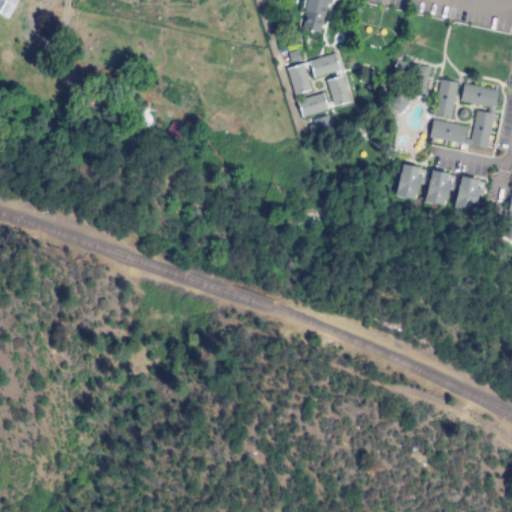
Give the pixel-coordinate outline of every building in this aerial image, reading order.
[(0,0),(0,16),(6,20),(17,0),(0,0)] [(318,33),(325,0),(305,0),(299,29),(318,33)] [(310,77),(337,72),(334,55),(307,60),(310,77)] [(428,67),(394,61),(391,73),(410,77),(407,91),(422,94),(428,67)] [(291,95),(308,91),(302,64),(285,68),(291,95)] [(348,102),(341,76),(324,80),(331,107),(348,102)] [(454,83),(437,80),(432,116),(450,118),(454,83)] [(485,148),(495,91),(461,85),(458,102),(486,107),(485,113),(473,111),(468,139),(462,138),(465,127),(430,121),(427,138),(485,148)] [(300,118),(326,109),(320,93),(295,101),(300,118)] [(395,114),(407,105),(397,94),(386,102),(395,114)] [(306,122),(311,138),(332,132),(328,116),(306,122)] [(416,200),(419,177),(416,177),(417,168),(398,165),(394,197),(416,200)] [(449,183),(445,183),(447,174),(429,170),(422,203),(445,207),(449,183)] [(482,182),(458,177),(451,210),(472,214),(475,196),(479,197),(482,182)] [(511,179),(501,235),(511,237),(511,179)]
